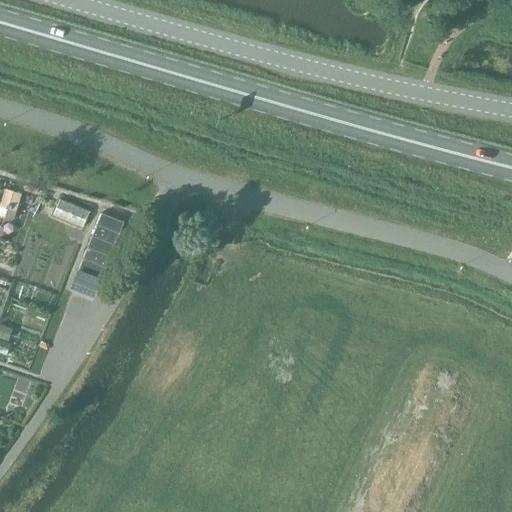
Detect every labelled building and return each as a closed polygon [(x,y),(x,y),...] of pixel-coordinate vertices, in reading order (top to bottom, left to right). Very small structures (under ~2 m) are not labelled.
[(60,204),(90,217),(97,199),(68,187),(60,204)] [(5,188),(0,206),(0,215),(14,220),(22,193),(5,188)] [(102,212),(75,281),(97,290),(124,221),(102,212)] [(36,346),(41,327),(27,323),(21,341),(36,346)] [(0,324),(0,338),(8,341),(12,329),(0,324)] [(31,381),(0,370),(0,402),(22,409),(31,381)]
